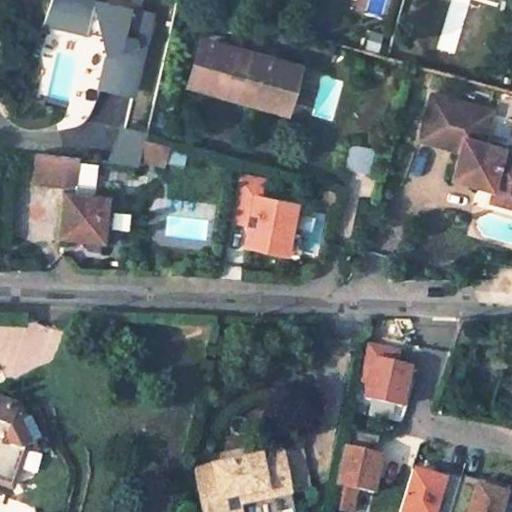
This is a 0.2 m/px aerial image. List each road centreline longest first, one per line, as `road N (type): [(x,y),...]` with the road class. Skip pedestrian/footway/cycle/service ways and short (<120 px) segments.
road 1 (residential): [(0,294),(511,311)]
road 2 (unknown): [(430,309),(420,425),(430,437),(511,464)]
